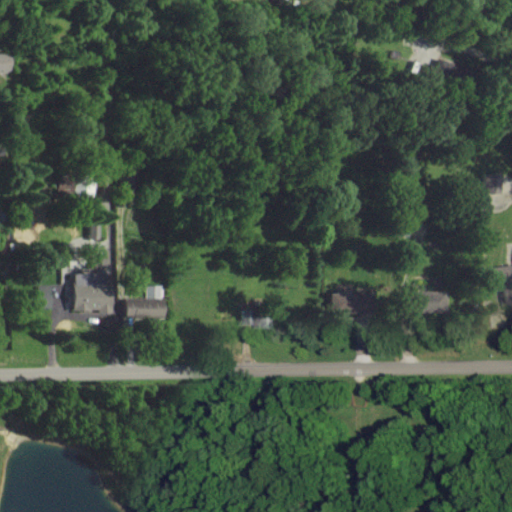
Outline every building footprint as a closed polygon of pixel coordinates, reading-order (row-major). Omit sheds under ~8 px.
[(95,174),(71,173),(70,200),(94,201),(95,174)] [(501,193),(500,173),(484,173),(485,194),(501,193)] [(119,189),(133,189),(133,175),(119,175),(119,189)] [(407,236),(407,224),(390,225),(391,237),(407,236)] [(511,264),(484,267),(485,283),(502,282),(504,308),(511,307),(511,264)] [(70,274),(70,284),(59,283),(59,298),(67,298),(67,310),(90,310),(90,306),(105,306),(106,269),(92,269),(92,274),(70,274)] [(49,285),(37,285),(37,293),(26,294),(26,309),(50,308),(49,285)] [(162,317),(161,285),(146,285),(147,299),(122,299),(122,318),(162,317)] [(405,292),(405,312),(444,311),(444,291),(405,292)] [(361,292),(327,293),(328,314),(362,312),(361,292)] [(271,306),(241,307),(242,328),(272,327),(271,306)]
